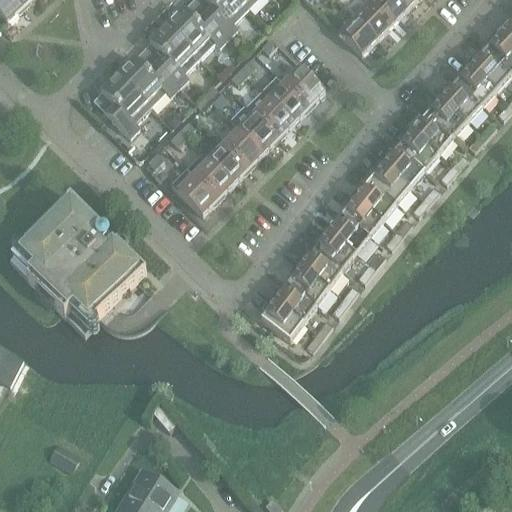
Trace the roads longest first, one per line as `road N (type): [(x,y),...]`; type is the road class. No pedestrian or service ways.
road 1 (residential): [(223,291),(248,286),(387,111),(491,0)]
road 2 (residential): [(223,291),(45,117)]
road 3 (secondary): [(385,479),(511,370)]
